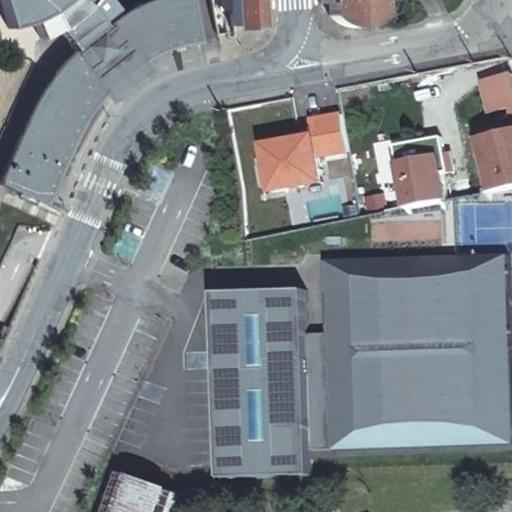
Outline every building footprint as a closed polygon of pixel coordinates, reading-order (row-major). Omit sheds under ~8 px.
[(118,15),(105,23),(74,48),(52,71),(45,80),(39,90),(34,100),(0,173),(0,183),(45,202),(61,164),(68,149),(75,134),(83,118),(91,107),(100,95),(110,85),(121,76),(130,69),(140,63),(151,57),(161,52),(173,48),(185,43),(198,41),(191,0),(149,0),(146,1),(132,8),(118,15)] [(37,34),(57,25),(87,1),(87,0),(0,0),(9,26),(26,16),(37,34)] [(228,0),(230,27),(233,26),(237,26),(237,22),(245,21),(252,15),(255,11),(257,5),(257,0),(228,0)] [(319,0),(319,1),(323,1),(326,1),(326,3),(331,2),(332,17),(334,18),(343,23),(352,26),(352,21),(365,21),(366,24),(373,20),(379,15),(386,9),(384,0),(319,0)] [(74,48),(105,23),(87,1),(57,25),(74,48)] [(511,58),(482,64),(492,109),(508,107),(510,117),(511,116),(511,58)] [(511,133),(482,139),(491,188),(511,183),(511,133)] [(396,143),(407,203),(443,196),(439,170),(448,169),(442,135),(396,143)] [(369,211),(388,208),(385,193),(366,197),(369,211)] [(131,261),(139,238),(120,231),(112,254),(131,261)] [(328,350),(332,451),(511,443),(511,317),(510,254),(324,261),(328,350)] [(172,511),(180,492),(123,470),(107,511),(172,511)]
